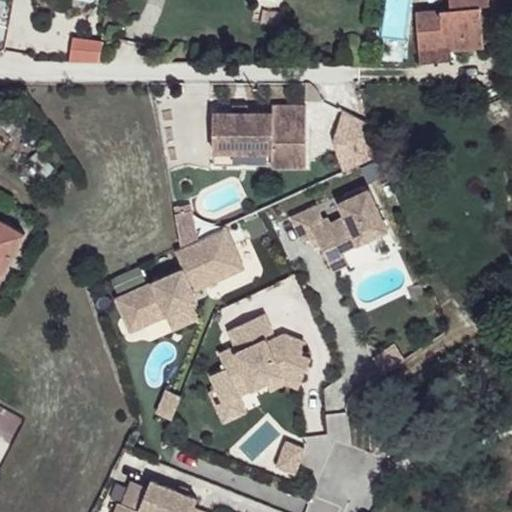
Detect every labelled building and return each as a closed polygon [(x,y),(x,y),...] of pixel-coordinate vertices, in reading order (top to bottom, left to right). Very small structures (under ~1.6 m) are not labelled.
[(452,47),(452,52),(484,50),(481,9),(488,8),(487,0),(447,0),(448,11),(417,14),(420,50),(452,47)] [(287,19),(264,16),(262,30),(286,33),(287,19)] [(69,36),(69,59),(99,59),(100,37),(69,36)] [(453,62),(452,52),(452,47),(420,50),(420,64),(453,62)] [(511,94),(502,101),(508,112),(511,118),(511,94)] [(508,112),(502,101),(486,109),(492,120),(508,112)] [(237,113),(218,113),(219,151),(277,151),(277,142),(310,142),(310,106),(277,106),(277,113),(251,113),(237,113)] [(511,132),(503,135),(511,169),(511,132)] [(310,142),(277,142),(277,151),(277,166),(310,167),(310,142)] [(317,206),(291,218),(302,242),(316,236),(329,264),(345,257),(343,251),(387,231),(369,190),(339,203),(345,217),(330,223),(328,218),(323,220),(317,206)] [(191,211),(175,214),(180,246),(195,239),(191,211)] [(0,276),(26,233),(0,218),(0,276)] [(117,299),(129,324),(165,308),(168,315),(199,301),(194,290),(245,267),(226,227),(176,249),(184,268),(117,299)] [(345,257),(329,264),(332,270),(348,263),(345,257)] [(165,308),(129,324),(132,331),(168,315),(165,308)] [(227,368),(212,374),(218,388),(225,402),(241,395),(270,382),(285,374),(303,381),(312,357),(303,354),(308,345),(306,342),(287,335),(269,343),(266,336),(274,332),(266,313),(230,330),(237,346),(221,353),(227,368)] [(383,368),(404,354),(394,339),(373,353),(383,368)] [(289,382),(301,387),(303,381),(285,374),(270,382),(273,389),(289,382)] [(161,410),(175,416),(184,393),(170,387),(161,410)] [(248,411),(241,395),(225,402),(218,388),(212,391),(225,421),(248,411)] [(290,439),(279,465),(299,473),(310,447),(290,439)] [(119,503),(116,511),(202,511),(195,509),(199,499),(152,481),(149,488),(140,511),(124,505),(119,503)] [(132,482),(124,505),(140,511),(149,488),(132,482)]
